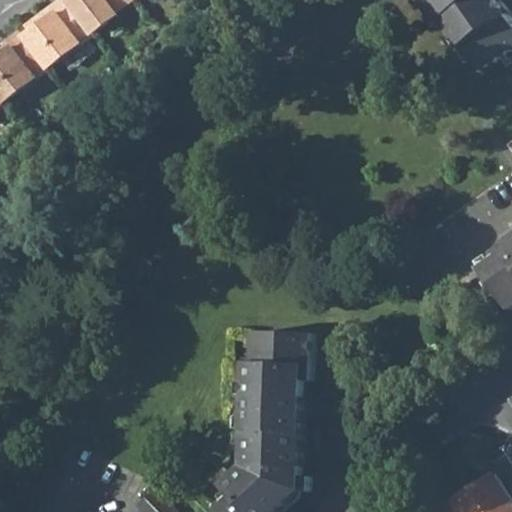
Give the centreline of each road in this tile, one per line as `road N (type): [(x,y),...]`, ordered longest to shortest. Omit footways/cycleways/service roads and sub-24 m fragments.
road 1 (residential): [(496,381),(357,511)]
road 2 (unknown): [(511,325),(483,294),(468,262),(479,238),(511,214)]
